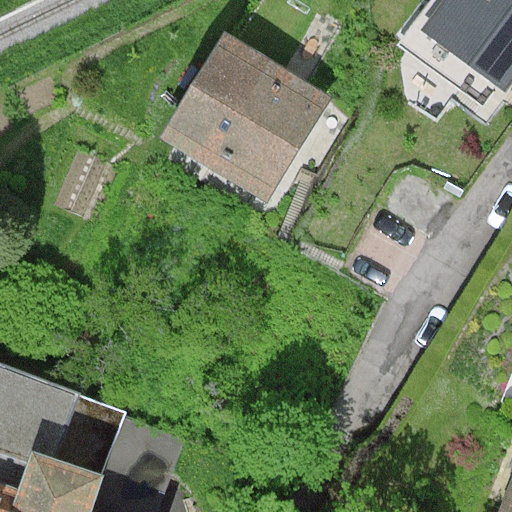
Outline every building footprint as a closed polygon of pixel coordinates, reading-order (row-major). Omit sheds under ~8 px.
[(511,72),(511,0),(448,0),(428,29),(504,84),(511,72)] [(324,100),(228,40),(168,137),(264,197),(324,100)] [(0,484),(23,492),(36,456),(99,478),(124,409),(0,365),(0,484)] [(23,492),(0,484),(0,511),(86,511),(99,478),(36,456),(23,492)] [(505,511),(511,511),(511,484),(502,511),(505,511)]
